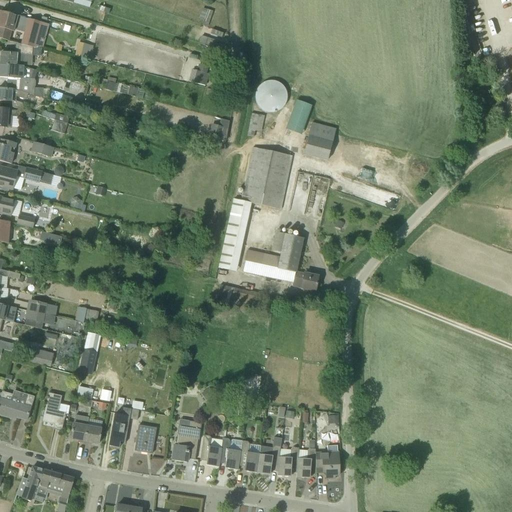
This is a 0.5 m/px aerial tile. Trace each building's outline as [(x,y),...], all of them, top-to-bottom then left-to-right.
[(209,22),(213,12),(203,8),(199,19),(204,20),(202,25),(208,27),(209,22)] [(35,48),(41,23),(30,20),(0,12),(0,39),(4,40),(9,42),(12,32),(13,32),(14,31),(24,33),(21,44),(35,48)] [(216,45),(217,41),(201,36),(199,43),(215,48),(223,51),(228,52),(229,49),(224,48),(224,47),(216,45)] [(94,47),(78,43),(74,56),(90,61),(94,47)] [(23,68),(24,56),(32,57),(32,56),(41,57),(42,49),(35,48),(21,44),(21,45),(16,44),(15,54),(1,53),(0,64),(0,65),(21,67),(23,68)] [(224,63),(227,53),(215,49),(212,60),(224,63)] [(23,79),(23,68),(21,67),(0,65),(0,77),(20,79),(19,91),(27,94),(29,95),(34,97),(34,89),(35,80),(23,79)] [(206,74),(208,67),(198,65),(197,71),(206,74)] [(208,75),(192,71),(189,83),(205,87),(208,75)] [(93,79),(86,77),(84,84),(91,86),(93,79)] [(256,85),(254,89),(252,92),(251,96),(252,100),(253,103),(255,107),(257,110),(261,112),(264,113),(268,113),(272,113),(276,112),(279,109),(281,107),(283,103),(284,100),(285,96),(284,92),(282,88),(280,85),(277,83),(274,81),(270,80),(266,80),(262,81),(259,83),(256,85)] [(107,81),(105,90),(113,92),(115,83),(107,81)] [(138,89),(131,87),(129,96),(136,98),(138,89)] [(39,98),(34,97),(29,95),(27,94),(19,91),(19,92),(15,90),(0,88),(0,101),(12,102),(12,108),(23,111),(25,105),(16,102),(16,98),(26,101),(27,100),(37,103),(39,98)] [(34,89),(34,97),(39,98),(43,99),(43,89),(34,89)] [(63,95),(61,103),(67,105),(69,97),(63,95)] [(297,136),(309,105),(294,100),(283,130),(297,136)] [(11,128),(12,121),(7,120),(7,116),(34,119),(35,115),(23,111),(12,108),(12,111),(8,111),(8,110),(0,109),(0,127),(6,128),(6,127),(11,128)] [(69,118),(56,115),(56,116),(42,112),(41,117),(54,121),(67,125),(69,118)] [(139,132),(140,127),(114,119),(113,124),(139,132)] [(229,121),(221,119),(219,125),(211,122),(207,135),(218,138),(223,139),(225,140),(229,121)] [(63,135),(67,125),(54,121),(51,131),(63,135)] [(327,161),(335,135),(336,131),(312,124),(303,155),(327,161)] [(11,149),(13,143),(1,140),(0,144),(0,161),(11,165),(14,154),(10,153),(11,149)] [(50,158),(53,149),(33,143),(31,152),(50,158)] [(386,159),(387,148),(372,145),(371,150),(376,151),(375,157),(386,159)] [(241,202),(251,204),(280,211),(291,157),(253,148),(241,202)] [(0,186),(12,190),(17,172),(0,168),(0,186)] [(39,183),(42,173),(26,169),(24,179),(39,183)] [(39,183),(50,186),(53,176),(42,173),(39,183)] [(104,197),(106,189),(98,187),(96,194),(104,197)] [(0,213),(11,216),(14,201),(0,197),(0,213)] [(80,201),(77,197),(72,199),(71,203),(74,206),(79,205),(80,201)] [(251,204),(241,202),(233,200),(217,269),(236,273),(251,204)] [(17,225),(33,228),(35,220),(19,216),(17,225)] [(0,242),(8,245),(10,224),(0,221),(0,242)] [(337,221),(335,227),(341,229),(343,223),(337,221)] [(43,230),(41,239),(62,243),(64,234),(43,230)] [(296,272),(303,239),(275,232),(271,251),(272,251),(270,256),(268,269),(295,275),(296,272)] [(158,251),(151,244),(144,251),(151,258),(158,251)] [(268,269),(270,256),(247,251),(242,273),(293,283),(295,275),(268,269)] [(20,275),(8,272),(9,272),(0,270),(0,288),(6,289),(7,278),(19,281),(20,275)] [(315,292),(318,277),(296,272),(295,275),(293,283),(292,287),(315,292)] [(146,275),(137,273),(134,283),(144,285),(146,275)] [(26,284),(33,286),(35,278),(27,277),(26,284)] [(262,309),(265,296),(220,286),(217,299),(262,309)] [(44,316),(46,304),(29,301),(27,312),(44,316)] [(117,304),(112,302),(109,309),(114,311),(117,304)] [(13,323),(17,309),(0,304),(0,320),(2,321),(13,323)] [(95,321),(97,312),(78,308),(75,322),(83,324),(84,319),(95,321)] [(44,316),(27,312),(25,320),(26,320),(24,326),(40,330),(41,324),(53,327),(55,319),(44,316)] [(84,350),(96,352),(97,352),(101,336),(87,333),(84,350)] [(50,367),(53,355),(29,348),(26,361),(50,367)] [(84,350),(83,349),(79,372),(91,375),(96,352),(84,350)] [(95,387),(94,398),(110,400),(111,389),(95,387)] [(214,395),(209,388),(201,394),(205,401),(214,395)] [(26,421),(33,397),(14,392),(13,395),(2,392),(0,399),(0,398),(0,416),(11,419),(12,417),(26,421)] [(58,412),(62,397),(49,393),(42,422),(54,425),(53,428),(62,430),(66,414),(58,412)] [(131,410),(122,408),(121,415),(115,414),(109,447),(119,448),(120,442),(125,443),(129,420),(131,410)] [(137,421),(139,411),(131,410),(129,420),(137,421)] [(87,427),(89,418),(75,416),(71,440),(84,442),(87,427)] [(338,424),(338,416),(327,416),(328,424),(338,424)] [(199,441),(201,424),(190,422),(190,428),(178,426),(176,445),(174,445),(171,461),(183,463),(183,459),(195,460),(198,441),(199,441)] [(152,454),(156,429),(138,426),(135,443),(140,444),(138,452),(152,454)] [(98,445),(101,429),(87,427),(84,442),(98,445)] [(221,449),(222,441),(210,439),(209,437),(203,436),(199,461),(208,462),(208,466),(218,468),(219,464),(221,449)] [(270,472),(276,472),(279,458),(280,450),(281,439),(273,438),(272,448),(271,455),(269,456),(259,455),(256,474),(269,476),(270,472)] [(238,467),(241,442),(232,440),(230,442),(228,439),(222,439),(222,441),(221,449),(219,464),(227,465),(227,469),(238,471),(238,467)] [(249,453),(248,451),(249,445),(247,442),(241,441),(241,442),(238,467),(247,468),(246,472),(256,474),(259,455),(249,453)] [(338,453),(337,453),(337,446),(327,447),(328,453),(315,454),(316,469),(322,469),(322,473),(324,475),(325,475),(326,480),(334,480),(334,477),(339,476),(338,463),(336,463),(336,454),(338,453)] [(298,459),(298,451),(298,449),(292,448),(290,450),(290,451),(280,450),(279,458),(277,473),(277,477),(287,478),(288,473),(296,474),(297,459),(298,459)] [(316,469),(315,454),(315,450),(314,450),(309,450),(307,451),(298,451),(298,459),(297,459),(296,474),(296,478),(307,479),(307,475),(316,475),(315,469),(316,469)] [(36,501),(40,486),(44,471),(32,467),(27,480),(22,478),(17,494),(22,496),(23,496),(35,500),(36,501)] [(55,495),(61,475),(44,471),(40,486),(36,501),(42,503),(45,492),(55,495)] [(57,511),(64,511),(74,479),(61,475),(55,495),(61,497),(57,511)]
